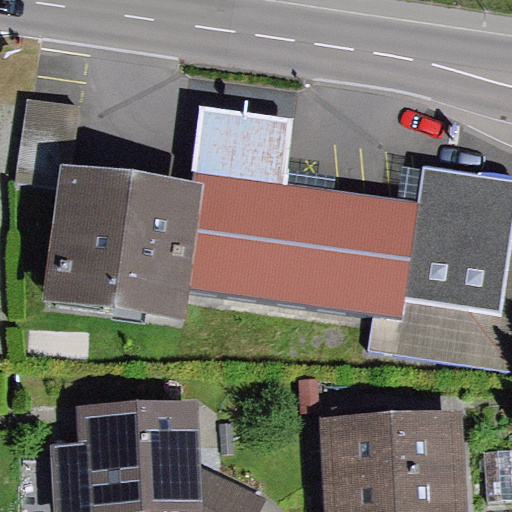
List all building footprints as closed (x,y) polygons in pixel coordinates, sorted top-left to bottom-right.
[(28,103),(16,185),(67,192),(78,110),(28,103)] [(367,353),(511,375),(511,184),(423,172),(418,207),(193,177),(189,203),(71,187),(56,297),(175,313),(178,293),(373,320),(367,353)] [(482,406),(487,504),(511,503),(511,457),(509,405),(482,406)] [(251,511),(256,503),(190,471),(187,417),(87,422),(89,458),(60,459),(63,511),(106,511),(192,507),(191,511),(251,511)] [(433,511),(432,482),(444,481),(444,438),(436,439),(435,425),(379,428),(379,418),(341,420),(343,511),(433,511)]
